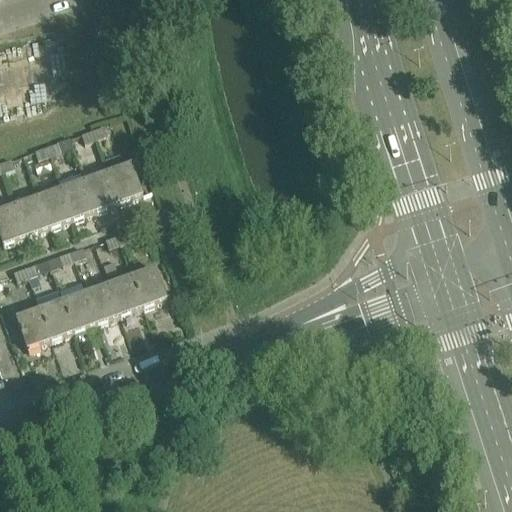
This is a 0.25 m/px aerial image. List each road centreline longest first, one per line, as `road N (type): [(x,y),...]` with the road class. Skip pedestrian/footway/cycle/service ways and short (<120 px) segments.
road 1 (secondary): [(361,0),(437,266)]
road 2 (secondary): [(510,250),(431,0)]
road 3 (unclassified): [(437,266),(384,275),(247,348)]
road 4 (unclassified): [(247,348),(334,331),(443,283)]
road 5 (secondary): [(443,283),(511,472)]
road 6 (residential): [(10,436),(160,382)]
